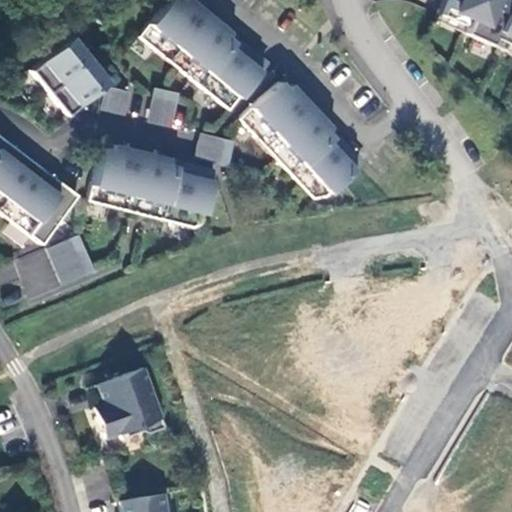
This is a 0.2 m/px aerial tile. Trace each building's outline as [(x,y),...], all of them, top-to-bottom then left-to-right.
[(226,110),(261,67),(254,62),(258,57),(234,38),(230,43),(224,37),(228,33),(187,0),(165,0),(136,37),(226,110)] [(511,0),(443,0),(437,14),(462,26),(459,32),(486,44),(489,37),(511,47),(511,0)] [(234,38),(228,33),(224,37),(230,43),(234,38)] [(67,37),(27,70),(63,115),(104,82),(67,37)] [(486,44),(511,55),(511,47),(489,37),(486,44)] [(276,81),(236,119),(310,199),(324,196),(356,167),(350,160),(354,156),(333,133),(329,137),(323,131),(328,127),(287,84),(283,88),(276,81)] [(105,86),(101,89),(97,109),(122,115),(127,92),(105,86)] [(143,120),(169,126),(176,93),(151,88),(143,120)] [(333,133),(328,127),(323,131),(329,137),(333,133)] [(216,164),(222,139),(198,133),(192,158),(216,164)] [(0,139),(0,215),(37,244),(75,196),(61,186),(58,190),(52,185),(55,181),(7,145),(4,150),(0,146),(0,141),(1,140),(0,139)] [(225,167),(231,141),(222,139),(216,164),(225,167)] [(191,228),(199,224),(211,176),(202,173),(204,168),(174,160),(173,166),(165,164),(166,159),(108,144),(107,150),(98,147),(85,201),(191,228)] [(58,190),(61,186),(55,181),(52,185),(58,190)] [(76,235),(44,248),(59,284),(91,270),(76,235)] [(162,427),(141,367),(85,387),(92,406),(90,407),(91,408),(98,405),(101,414),(93,416),(101,438),(122,431),(124,437),(141,431),(146,433),(162,427)] [(98,405),(91,408),(93,416),(101,414),(98,405)] [(163,511),(161,493),(116,500),(117,511),(163,511)]
